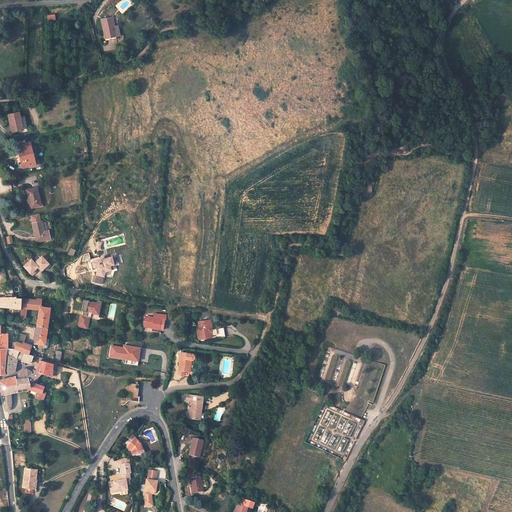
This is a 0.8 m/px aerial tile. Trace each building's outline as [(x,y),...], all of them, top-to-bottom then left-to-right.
[(104,19),(108,38),(116,37),(114,27),(118,27),(116,17),(104,19)] [(19,112),(8,115),(12,132),(16,131),(16,134),(28,131),(25,117),(20,118),(19,112)] [(29,143),(18,145),(23,167),(35,164),(29,143)] [(31,188),(27,190),(29,199),(30,199),(31,203),(30,203),(31,208),(41,205),(37,187),(36,187),(31,188)] [(33,223),(32,223),(36,242),(50,239),(48,230),(44,231),(42,222),(42,221),(41,221),(33,223)] [(104,256),(100,257),(101,259),(91,262),(93,268),(97,266),(98,269),(96,275),(99,276),(99,274),(104,276),(106,271),(111,269),(110,265),(117,263),(114,255),(108,257),(104,256)] [(42,256),(35,262),(35,263),(38,266),(42,270),(45,267),(47,269),(51,265),(42,256)] [(32,259),(24,265),(33,275),(37,271),(35,269),(38,266),(35,263),(35,262),(32,259)] [(99,276),(96,275),(94,282),(102,284),(104,276),(99,274),(99,276)] [(16,297),(12,297),(12,294),(5,294),(5,297),(0,297),(0,306),(4,307),(20,308),(21,299),(16,299),(16,297)] [(89,299),(84,298),(82,309),(84,310),(83,314),(81,314),(79,325),(87,326),(90,315),(88,315),(89,311),(98,312),(100,302),(89,300),(89,299)] [(42,299),(21,299),(20,308),(27,309),(39,310),(40,309),(40,308),(41,307),(41,303),(42,299)] [(46,338),(47,328),(50,308),(41,307),(40,308),(40,309),(39,310),(37,326),(34,343),(40,344),(45,344),(44,348),(45,348),(47,347),(48,347),(48,345),(49,339),(46,338)] [(166,315),(154,313),(154,317),(145,316),(144,325),(152,325),(152,327),(152,328),(163,330),(164,320),(165,320),(166,315)] [(210,319),(198,321),(199,325),(202,325),(203,330),(200,330),(200,332),(198,332),(198,337),(205,336),(206,338),(212,337),(210,330),(210,329),(212,328),(211,328),(210,319)] [(223,327),(210,330),(212,337),(212,339),(225,336),(223,327)] [(26,336),(18,334),(16,342),(22,343),(20,351),(31,355),(34,345),(24,342),(26,336)] [(129,346),(129,348),(123,348),(111,346),(110,357),(137,360),(138,347),(129,346)] [(8,349),(7,349),(6,356),(14,359),(17,360),(24,362),(30,363),(33,356),(33,355),(31,355),(20,351),(14,349),(12,349),(8,349)] [(62,351),(55,350),(53,361),(60,363),(62,351)] [(192,354),(181,352),(178,374),(184,375),(184,376),(189,377),(191,358),(192,358),(193,358),(194,357),(194,356),(194,355),(193,354),(192,354)] [(14,359),(6,356),(5,371),(6,374),(8,374),(14,371),(15,368),(16,368),(16,365),(17,362),(13,362),(14,359)] [(38,364),(35,370),(34,372),(32,373),(31,371),(26,368),(23,369),(19,371),(20,374),(19,375),(16,376),(0,379),(0,386),(5,410),(7,411),(8,410),(10,408),(11,405),(11,393),(17,391),(17,389),(27,387),(30,389),(37,391),(42,393),(42,392),(44,386),(32,382),(41,373),(52,376),(52,375),(53,364),(40,360),(38,364)] [(139,384),(125,383),(124,395),(121,395),(119,404),(123,405),(129,400),(131,399),(131,396),(138,397),(139,384)] [(37,397),(43,399),(45,394),(42,393),(37,391),(36,394),(37,397)] [(203,396),(182,394),(182,400),(192,401),(191,408),(191,410),(189,409),(188,417),(199,419),(199,411),(201,411),(201,409),(203,396)] [(127,447),(131,451),(133,456),(142,453),(138,443),(138,442),(136,440),(135,439),(132,436),(131,435),(123,444),(127,447)] [(203,441),(193,439),(189,455),(199,457),(203,441)] [(109,482),(110,489),(114,488),(115,492),(128,491),(127,485),(130,485),(129,480),(130,480),(130,474),(131,474),(130,465),(131,459),(124,458),(122,465),(121,465),(122,474),(121,475),(122,480),(109,482)] [(37,469),(24,468),(23,487),(26,487),(25,492),(34,493),(35,493),(35,492),(36,491),(37,490),(36,489),(35,489),(36,476),(37,469)] [(157,471),(149,470),(147,480),(155,481),(157,471)] [(147,480),(146,479),(144,493),(145,503),(152,503),(151,492),(155,492),(157,481),(155,481),(147,480)] [(191,482),(190,482),(192,493),(203,491),(201,480),(191,482)]
